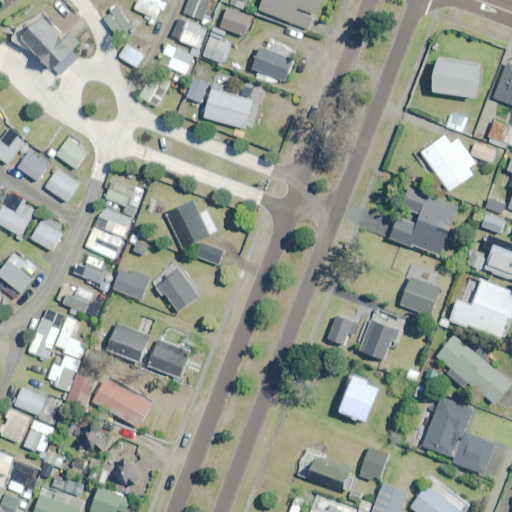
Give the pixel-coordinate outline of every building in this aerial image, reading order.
[(168,5),(160,0),(141,0),(135,11),(156,23),(168,5)] [(213,2),(207,0),(192,0),(187,13),(204,21),(213,2)] [(249,0),(236,0),(234,4),(244,10),(249,0)] [(324,0),(265,0),(261,11),(310,32),(324,0)] [(253,16),(230,8),(223,28),(246,36),(253,16)] [(119,9),(103,21),(115,36),(131,23),(119,9)] [(79,57),(43,17),(23,35),(59,75),(79,57)] [(209,30),(191,22),(182,41),(200,49),(209,30)] [(156,39),(141,29),(136,36),(152,46),(156,39)] [(231,46),(213,37),(204,56),(223,64),(231,46)] [(194,57),(168,44),(159,63),(185,76),(194,57)] [(147,56),(128,45),(121,57),(140,68),(147,56)] [(295,59),(263,48),(256,70),(288,81),(295,59)] [(485,68),(441,59),(434,91),(478,100),(485,68)] [(511,66),(507,65),(496,100),(511,104),(511,66)] [(211,81),(195,74),(186,97),(201,103),(211,81)] [(169,91),(150,81),(141,98),(159,108),(169,91)] [(255,102),(213,91),(206,118),(248,129),(255,102)] [(470,119),(454,113),(448,127),(464,133),(470,119)] [(511,127),(497,122),(490,141),(507,147),(509,144),(511,145),(511,127)] [(26,155),(31,147),(9,131),(0,144),(0,157),(10,165),(20,151),(26,155)] [(478,165),(460,139),(453,145),(447,136),(422,153),(450,193),(475,176),(471,170),(478,165)] [(52,148),(48,154),(57,160),(59,156),(79,169),(89,154),(69,141),(61,154),(52,148)] [(497,152),(478,143),(473,155),(493,163),(497,152)] [(31,147),(26,155),(16,169),(39,184),(54,163),(31,147)] [(81,185),(59,170),(47,187),(69,202),(81,185)] [(144,191),(115,181),(109,199),(138,209),(144,191)] [(0,223),(23,236),(37,211),(25,204),(26,202),(11,193),(0,212),(0,223)] [(459,210),(414,193),(409,209),(422,213),(417,227),(399,221),(393,238),(443,256),(459,210)] [(160,205),(147,200),(144,210),(157,215),(160,205)] [(212,237),(196,203),(170,215),(186,249),(212,237)] [(133,220),(106,209),(99,227),(126,238),(133,220)] [(507,222),(488,215),(483,227),(503,234),(507,222)] [(64,234),(43,222),(34,239),(55,251),(64,234)] [(123,242),(97,229),(88,247),(114,260),(123,242)] [(136,250),(148,256),(154,243),(133,234),(129,242),(138,246),(136,250)] [(226,254),(207,246),(203,257),(221,265),(226,254)] [(511,252),(494,249),(489,272),(511,277),(511,252)] [(487,258),(470,253),(466,265),(483,271),(487,258)] [(40,274),(16,255),(0,274),(24,294),(40,274)] [(106,261),(90,255),(86,266),(79,264),(75,274),(101,283),(99,289),(108,293),(111,284),(105,282),(107,275),(102,273),(106,261)] [(438,275),(411,265),(402,292),(398,304),(433,316),(443,289),(434,286),(438,275)] [(179,269),(156,287),(164,297),(168,294),(182,312),(201,297),(179,269)] [(134,275),(124,270),(115,293),(142,304),(152,279),(135,272),(134,275)] [(511,291),(484,282),(475,306),(459,301),(452,320),(504,338),(511,317),(511,291)] [(97,318),(103,306),(93,301),(96,294),(75,284),(66,304),(97,318)] [(55,346),(67,318),(49,310),(31,353),(49,360),(55,346)] [(402,321),(382,313),(378,322),(375,321),(362,352),(386,361),(402,321)] [(68,352),(83,358),(89,344),(73,337),(79,323),(67,318),(55,346),(68,352)] [(142,361),(156,323),(141,318),(136,332),(118,326),(110,350),(142,361)] [(360,325),(338,318),(330,339),(346,345),(351,334),(356,336),(360,325)] [(497,405),(511,386),(511,382),(488,363),(493,357),(461,331),(439,357),(497,405)] [(192,352),(160,342),(152,368),(177,376),(184,378),(192,352)] [(83,358),(68,352),(62,366),(57,364),(49,382),(70,390),(83,358)] [(97,382),(79,376),(71,400),(89,406),(97,382)] [(370,382),(354,376),(341,411),(369,422),(381,389),(369,385),(370,382)] [(155,404),(107,380),(97,401),(145,426),(155,404)] [(49,398),(25,388),(17,406),(42,416),(49,398)] [(475,411),(445,398),(423,445),(485,473),(497,447),(465,432),(475,411)] [(31,418),(12,410),(2,435),(21,443),(31,418)] [(87,419),(75,435),(91,448),(104,433),(87,419)] [(55,429),(37,422),(27,447),(38,451),(45,434),(52,437),(55,429)] [(391,457),(373,449),(363,473),(387,483),(397,459),(391,457)] [(15,459),(0,451),(0,472),(7,476),(15,459)] [(125,487),(128,492),(141,484),(137,479),(142,476),(128,455),(108,468),(122,489),(125,487)] [(345,489),(351,491),(356,478),(350,476),(352,471),(319,459),(311,481),(343,493),(345,489)] [(26,486),(11,482),(10,488),(24,492),(23,497),(31,499),(40,467),(19,462),(16,473),(28,477),(26,486)] [(467,511),(472,506),(433,478),(428,485),(423,492),(412,507),(418,511),(467,511)] [(402,511),(409,494),(385,485),(374,511),(402,511)] [(128,511),(133,501),(102,488),(92,511),(119,511),(120,511),(121,511),(128,511)] [(81,511),(82,511),(71,507),(74,499),(45,489),(36,511),(81,511)] [(17,511),(23,500),(7,493),(1,507),(11,511),(17,511)] [(301,511),(306,501),(298,498),(291,511),(301,511)] [(370,511),(373,504),(364,501),(359,511),(370,511)]
